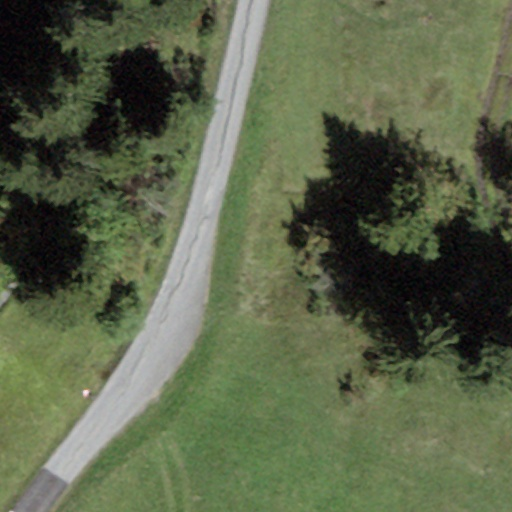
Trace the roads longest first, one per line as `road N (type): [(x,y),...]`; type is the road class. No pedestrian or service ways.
road 1 (unclassified): [(36,511),(151,365),(199,238),(257,0)]
road 2 (track): [(0,303),(148,0)]
